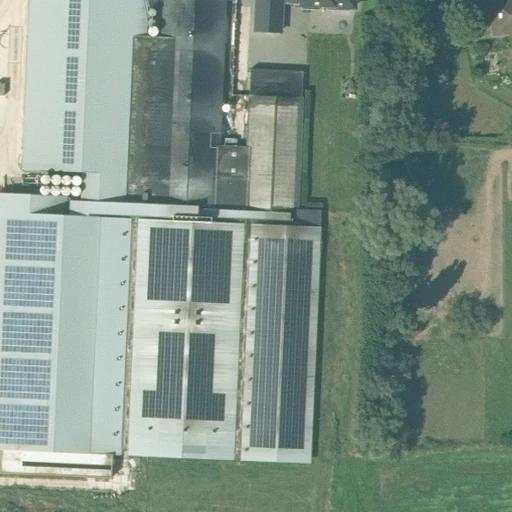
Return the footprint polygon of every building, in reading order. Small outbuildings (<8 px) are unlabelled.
[(0,473),(111,479),(112,451),(308,459),(319,210),(295,209),(302,96),(248,95),(245,179),(218,178),(226,0),(29,0),(21,169),(81,172),(80,200),(65,199),(0,196),(0,473)] [(350,6),(354,6),(354,0),(256,0),(255,30),(282,31),(284,3),(301,4),(300,8),(321,9),(321,5),(334,6),(338,11),(348,11),(350,6)] [(511,0),(486,0),(490,24),(511,20),(511,0)] [(428,59),(413,61),(412,62),(414,76),(430,74),(428,59)] [(300,94),(301,70),(248,69),(248,93),(300,94)]
